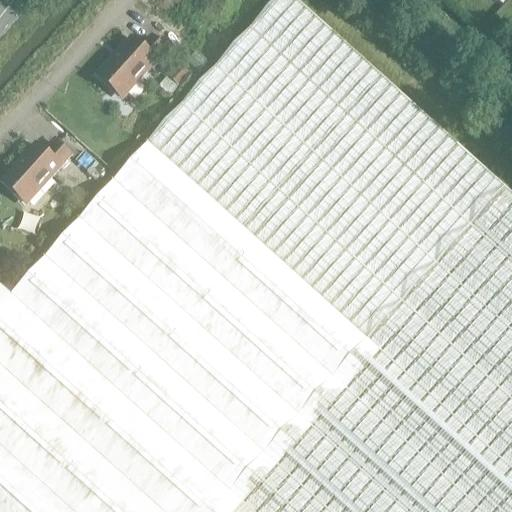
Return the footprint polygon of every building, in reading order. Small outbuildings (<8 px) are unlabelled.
[(0,511),(511,511),(511,194),(505,188),(295,0),(278,0),(147,145),(11,297),(8,300),(0,292),(0,511)] [(124,98),(167,51),(154,39),(143,51),(131,40),(99,75),(124,98)] [(196,51),(188,61),(200,72),(209,62),(196,51)] [(187,81),(191,76),(178,63),(173,68),(187,81)] [(47,156),(34,145),(2,182),(28,205),(70,157),(56,145),(47,156)] [(95,182),(105,171),(96,163),(86,174),(95,182)]
